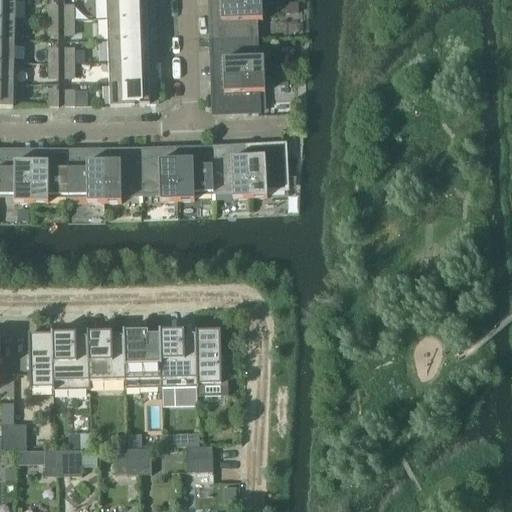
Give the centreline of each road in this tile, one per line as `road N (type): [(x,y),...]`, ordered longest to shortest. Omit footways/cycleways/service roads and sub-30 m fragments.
road 1 (residential): [(249,511),(262,323),(255,308),(232,297),(0,303)]
road 2 (residential): [(188,128),(0,131)]
road 3 (residential): [(188,128),(184,0)]
